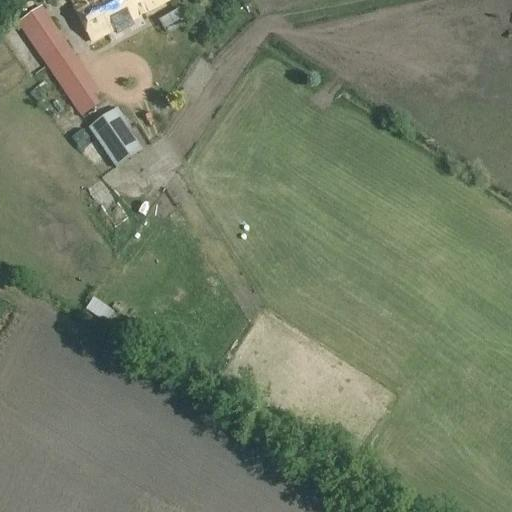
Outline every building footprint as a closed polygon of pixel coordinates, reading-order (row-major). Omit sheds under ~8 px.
[(169,0),(87,0),(73,8),(92,43),(117,29),(119,33),(133,26),(131,21),(169,0)] [(66,44),(41,9),(16,26),(42,62),(66,44)] [(14,75),(0,84),(7,95),(21,86),(14,75)] [(23,91),(12,97),(25,120),(36,113),(23,91)] [(130,131),(132,129),(119,109),(90,129),(104,149),(130,131)]
